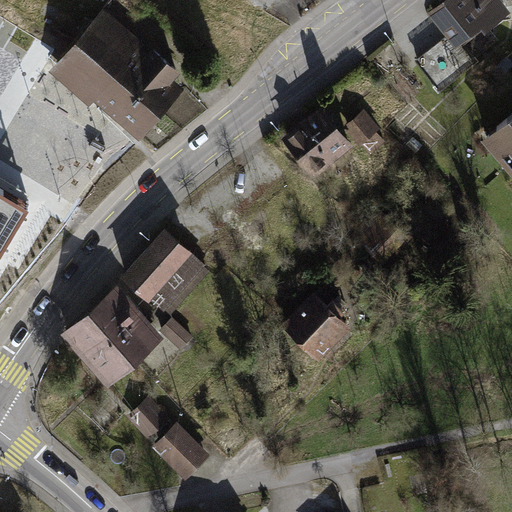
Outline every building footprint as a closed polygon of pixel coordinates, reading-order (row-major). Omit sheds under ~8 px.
[(505,9),(497,0),(446,0),(434,10),(453,34),(423,58),(444,83),(474,60),(456,38),(480,19),(485,24),(505,9)] [(84,34),(79,40),(158,108),(176,88),(166,80),(176,68),(154,50),(144,61),(96,20),(94,23),(85,16),(76,27),(84,34)] [(79,40),(62,60),(141,128),(158,108),(79,40)] [(350,145),(321,109),(288,136),(313,167),(341,144),(345,148),(350,145)] [(511,113),(497,127),(504,134),(503,154),(511,165),(511,113)] [(350,129),(360,141),(375,128),(364,116),(350,129)] [(0,183),(0,248),(29,201),(0,183)] [(404,236),(384,218),(364,240),(383,258),(404,236)] [(200,260),(169,232),(152,250),(149,247),(126,272),(162,304),(200,260)] [(113,289),(91,309),(133,356),(155,337),(135,314),(138,311),(123,294),(120,297),(113,289)] [(318,351),(346,322),(337,313),(342,308),(333,299),(327,304),(314,292),(286,321),(318,351)] [(110,376),(133,356),(91,309),(69,328),(76,336),(70,341),(82,355),(88,350),(110,376)] [(161,328),(179,346),(190,335),(172,317),(161,328)] [(164,417),(147,399),(131,414),(148,432),(164,417)] [(187,472),(205,454),(179,427),(161,445),(187,472)]
